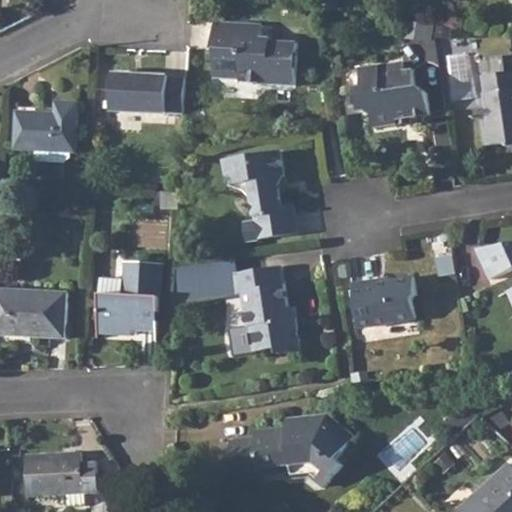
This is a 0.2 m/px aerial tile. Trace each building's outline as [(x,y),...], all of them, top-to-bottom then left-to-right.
[(215,24),(215,49),(218,49),(217,77),(243,78),(243,80),(253,81),(253,84),(300,86),(301,42),(274,41),(274,37),(265,36),(265,25),(215,24)] [(396,125),(395,117),(409,115),(430,113),(427,92),(416,84),(413,67),(404,68),(402,59),(361,66),(365,86),(357,87),(361,111),(367,111),(371,114),(373,128),(396,125)] [(511,70),(482,75),(489,121),(484,122),(486,145),(504,142),(509,147),(510,152),(511,151),(511,70)] [(168,117),(184,118),(186,74),(170,73),(170,77),(116,72),(113,112),(167,114),(168,117)] [(19,112),(16,150),(39,151),(39,162),(69,163),(75,160),(76,152),(79,153),(83,102),(57,101),(57,113),(19,112)] [(409,115),(395,117),(396,125),(410,123),(409,115)] [(252,201),(255,222),(259,241),(299,234),(293,205),(282,207),(280,191),(285,178),(280,151),(224,160),(229,189),(241,194),(252,201)] [(163,191),(163,207),(180,208),(181,192),(163,191)] [(259,241),(255,222),(245,223),(249,242),(259,241)] [(511,269),(511,243),(478,249),(492,280),(511,269)] [(101,280),(97,336),(133,337),(134,330),(159,331),(163,265),(125,263),(124,281),(101,280)] [(292,318),(290,306),(284,267),(235,275),(238,294),(244,293),(249,326),(254,326),(257,350),(281,346),(282,353),(305,351),(300,317),(292,318)] [(380,281),(353,285),(360,327),(418,319),(414,302),(418,294),(416,278),(381,283),(380,281)] [(0,289),(0,335),(66,338),(69,293),(0,289)] [(511,320),(511,291),(500,297),(511,321),(511,320)] [(298,304),(290,306),(292,318),(300,317),(298,304)] [(260,439),(234,442),(237,474),(264,469),(263,460),(295,456),(297,472),(313,471),(329,485),(343,465),(337,460),(354,435),(327,414),(314,416),(315,423),(259,430),(260,439)] [(82,453),(27,456),(27,496),(67,494),(68,508),(85,507),(85,493),(99,493),(98,462),(82,463),(82,453)] [(460,511),(511,511),(511,464),(509,462),(458,509),(460,511)] [(105,503),(104,511),(124,511),(125,504),(105,503)]
